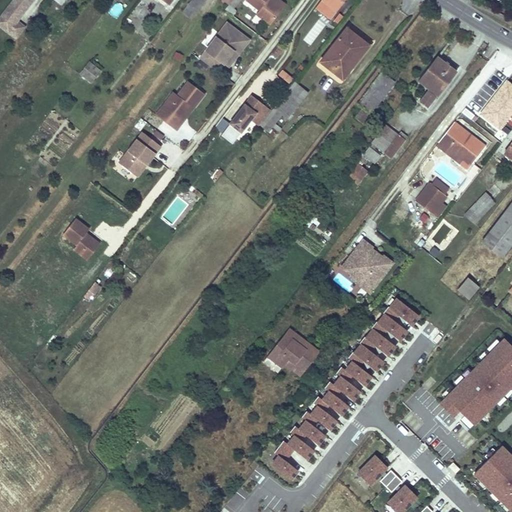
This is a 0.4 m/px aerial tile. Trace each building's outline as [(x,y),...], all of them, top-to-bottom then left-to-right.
[(17,21),(33,0),(12,0),(0,16),(0,17),(12,27),(8,32),(16,38),(25,27),(17,21)] [(192,0),(184,11),(192,17),(197,11),(205,0),(192,0)] [(282,10),(269,0),(245,0),(259,10),(256,14),(269,25),(282,10)] [(277,0),(269,0),(282,10),(284,6),(277,0)] [(329,6),(322,0),(321,0),(315,8),(323,14),(329,6)] [(322,0),(329,6),(323,14),(330,20),(345,0),(322,0)] [(12,27),(0,17),(0,26),(8,32),(12,27)] [(226,23),(199,58),(200,59),(208,65),(214,70),(220,62),(223,64),(232,51),(234,52),(245,38),(226,23)] [(347,28),(321,62),(342,78),(368,45),(347,28)] [(232,51),(223,64),(227,67),(248,39),(245,38),(234,52),(232,51)] [(280,44),(272,54),(277,57),(285,47),(280,44)] [(177,51),(174,57),(181,61),(184,54),(177,51)] [(436,57),(418,81),(429,89),(419,101),(427,108),(456,72),(437,57),(436,57)] [(208,65),(200,59),(196,65),(204,70),(208,65)] [(90,61),(80,74),(92,83),(102,70),(90,61)] [(283,68),(277,74),(289,84),(294,78),(283,68)] [(356,104),(362,108),(369,114),(374,108),(376,105),(393,82),(381,73),(356,104)] [(178,95),(174,92),(156,115),(175,130),(183,121),(179,118),(190,105),(193,108),(204,93),(189,81),(178,95)] [(295,82),(286,93),(299,103),(308,92),(295,82)] [(286,93),(265,120),(272,126),(282,113),(288,118),(299,103),(286,93)] [(249,120),(258,126),(270,111),(250,95),(225,129),(235,137),(249,120)] [(183,121),(193,108),(190,105),(179,118),(183,121)] [(369,114),(362,108),(355,117),(363,123),(369,114)] [(272,126),(265,120),(261,125),(268,131),(272,126)] [(455,123),(439,142),(449,150),(452,147),(472,163),(485,146),(455,123)] [(369,147),(363,155),(367,158),(366,160),(369,162),(371,160),(375,163),(380,156),(377,153),(378,151),(374,148),(376,146),(391,158),(407,137),(400,132),(398,135),(386,125),(369,146),(369,147)] [(145,164),(160,146),(142,131),(118,162),(135,175),(144,163),(145,164)] [(449,150),(439,142),(437,145),(453,158),(455,155),(470,166),(472,163),(452,147),(449,150)] [(511,143),(503,155),(511,161),(511,143)] [(315,159),(309,167),(314,171),(320,163),(315,159)] [(359,159),(347,175),(359,184),(368,171),(361,165),(364,163),(359,159)] [(343,177),(340,181),(345,186),(348,182),(343,177)] [(437,179),(432,184),(445,194),(449,189),(437,179)] [(340,181),(332,191),(334,193),(338,188),(341,190),(345,186),(340,181)] [(445,194),(432,184),(430,183),(416,201),(433,214),(447,196),(445,194)] [(485,193),(465,215),(472,222),(493,201),(485,193)] [(511,202),(482,242),(502,257),(511,244),(511,202)] [(93,214),(103,220),(106,214),(97,208),(93,214)] [(430,217),(423,212),(419,218),(425,223),(430,217)] [(315,213),(306,224),(313,230),(319,223),(317,221),(320,217),(315,213)] [(76,219),(63,235),(76,246),(74,250),(87,260),(100,244),(86,233),(89,229),(76,219)] [(370,292),(393,262),(384,255),(382,257),(371,249),(372,246),(363,239),(342,266),(351,273),(353,271),(364,280),(361,285),(370,292)] [(439,250),(434,246),(429,253),(434,256),(439,250)] [(353,271),(351,273),(349,276),(361,285),(364,280),(353,271)] [(468,277),(458,290),(469,299),(479,287),(468,277)] [(405,319),(411,325),(419,315),(395,296),(388,306),(384,311),(401,325),(405,319)] [(393,334),(400,339),(407,330),(401,325),(384,311),(376,321),(372,326),(389,339),(393,334)] [(382,349),(388,354),(396,345),(389,339),(372,326),(364,335),(360,340),(377,354),(382,349)] [(289,329),(279,341),(286,347),(296,334),(289,329)] [(279,341),(268,356),(282,367),(283,368),(287,363),(290,359),(305,371),(319,351),(296,334),(286,347),(279,341)] [(469,428),(473,423),(511,384),(511,345),(503,336),(439,401),(454,416),(460,410),(463,413),(459,418),(469,428)] [(370,363),(376,369),(384,359),(377,354),(360,340),(353,350),(349,355),(366,369),(370,363)] [(282,367),(268,356),(264,361),(278,372),(282,367)] [(290,359),(287,363),(302,374),(305,371),(290,359)] [(336,372),(339,374),(350,382),(354,377),(365,385),(373,376),(351,359),(343,368),(341,366),(336,372)] [(325,386),(328,388),(338,397),(342,392),(353,401),(361,391),(350,382),(339,374),(331,384),(329,382),(325,386)] [(314,401),(317,403),(327,411),(331,407),(342,415),(349,405),(338,397),(328,388),(320,398),(318,396),(314,401)] [(303,416),(305,418),(316,426),(320,421),(330,430),(338,420),(327,411),(317,403),(309,413),(306,411),(303,416)] [(291,430),(294,432),(305,441),(308,436),(319,445),(327,435),(316,426),(305,418),(298,428),(295,426),(291,430)] [(280,445),(283,447),(292,454),(296,450),(308,459),(316,449),(294,432),(286,442),(284,440),(280,445)] [(475,472),(511,508),(511,453),(503,444),(475,472)] [(292,454),(283,447),(280,445),(276,450),(279,452),(271,462),(292,479),(300,469),(288,459),(292,454)] [(376,454),(357,472),(370,485),(388,467),(376,454)] [(402,480),(390,469),(380,480),(391,491),(402,480)] [(405,483),(387,502),(397,511),(401,511),(418,496),(405,483)]
